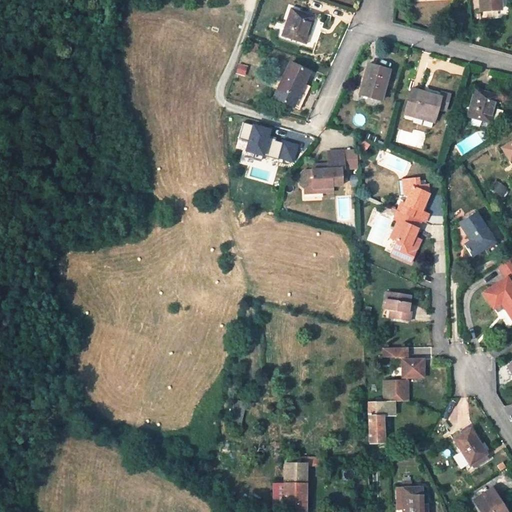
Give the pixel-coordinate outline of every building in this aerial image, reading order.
[(479,0),(480,10),(501,9),(500,0),(479,0)] [(305,44),(315,17),(291,9),(282,36),(305,44)] [(255,52),(258,44),(248,41),(245,48),(255,52)] [(293,107),(309,72),(289,63),(273,99),(293,107)] [(389,70),(369,64),(360,94),(381,100),(389,70)] [(438,108),(441,96),(411,88),(404,114),(413,116),(414,112),(435,118),(438,108)] [(499,95),(475,88),(467,116),(498,125),(502,111),(495,109),(499,95)] [(450,94),(442,92),(441,96),(438,108),(446,110),(450,94)] [(413,116),(434,122),(435,118),(414,112),(413,116)] [(253,125),(242,123),(235,149),(295,163),(300,145),(271,138),(272,129),(253,123),(253,125)] [(511,141),(502,147),(510,160),(511,159),(511,141)] [(328,164),(320,164),(320,169),(312,169),(311,169),(304,170),(300,174),(300,185),(304,189),(321,188),(322,192),(333,191),(333,185),(342,185),(342,169),(344,169),(343,151),(327,152),(328,164)] [(425,223),(429,214),(422,211),(429,194),(428,184),(420,185),(419,178),(406,179),(408,195),(404,203),(402,202),(401,202),(397,210),(421,221),(425,223)] [(420,240),(414,238),(418,229),(421,221),(397,210),(393,219),(397,221),(390,238),(397,241),(393,249),(413,258),(420,240)] [(494,241),(476,212),(460,222),(471,242),(465,246),(471,255),(494,241)] [(420,240),(424,232),(418,229),(414,238),(420,240)] [(391,254),(411,263),(413,258),(393,249),(391,254)] [(511,275),(511,258),(510,256),(497,263),(507,278),(511,275)] [(511,319),(511,285),(507,278),(483,292),(493,309),(502,303),(511,319)] [(409,305),(411,295),(387,291),(384,310),(390,311),(395,311),(393,319),(410,322),(411,313),(408,312),(409,305)] [(407,348),(383,348),(383,358),(407,357),(407,348)] [(423,360),(402,360),(403,378),(403,381),(384,381),(384,398),(397,398),(397,402),(408,402),(408,380),(407,380),(407,378),(424,378),(423,360)] [(368,402),(369,443),(384,443),(383,415),(395,415),(395,402),(384,402),(368,402)] [(487,454),(471,428),(454,439),(470,465),(487,454)] [(307,466),(328,466),(328,457),(307,457),(307,463),(307,466)] [(328,466),(339,467),(339,458),(328,457),(328,466)] [(284,463),(284,483),(307,483),(307,466),(307,463),(299,463),(284,463)] [(284,483),(273,483),(273,503),(284,503),(284,483)] [(306,511),(307,483),(284,483),(284,503),(283,511),(306,511)] [(423,505),(423,487),(413,488),(403,488),(397,488),(397,503),(402,503),(402,509),(402,511),(427,511),(428,504),(423,505)] [(481,511),(506,511),(492,489),(474,500),(481,511)]
